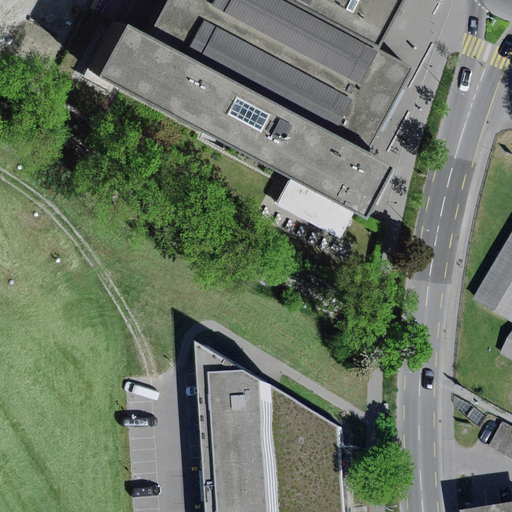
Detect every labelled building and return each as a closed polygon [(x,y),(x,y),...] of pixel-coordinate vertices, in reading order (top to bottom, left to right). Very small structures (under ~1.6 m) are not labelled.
[(393,0),(156,0),(138,36),(99,16),(72,68),(343,211),(370,159),(355,150),(401,64),(390,58),(369,47),(393,0)] [(511,234),(474,299),(511,321),(511,234)] [(511,361),(511,334),(500,355),(511,361)] [(255,377),(211,350),(221,511),(350,511),(346,432),(255,377)] [(511,428),(502,423),(489,446),(511,458),(511,428)] [(511,511),(511,503),(461,511),(511,511)]
